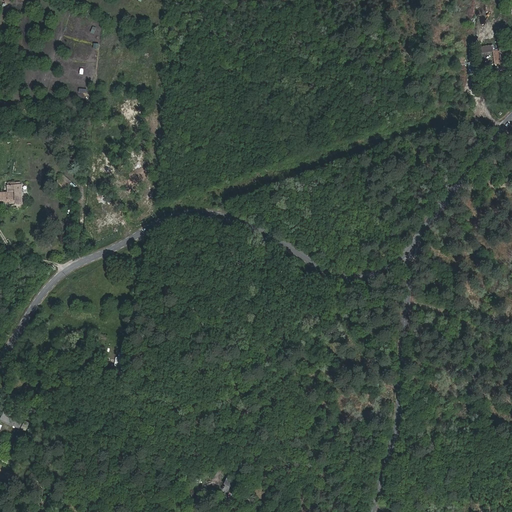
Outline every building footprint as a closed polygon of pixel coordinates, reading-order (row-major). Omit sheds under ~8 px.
[(506,48),(494,49),(494,45),(483,46),(483,53),(494,52),(495,64),(502,64),(503,68),(508,68),(506,48)] [(66,190),(72,181),(62,174),(56,183),(66,190)] [(18,193),(11,191),(11,200),(1,199),(1,213),(19,212),(18,193)] [(28,212),(28,196),(18,193),(19,212),(28,212)] [(125,366),(127,354),(120,353),(119,358),(123,359),(122,366),(125,366)] [(0,418),(0,421),(20,429),(17,436),(22,437),(26,428),(29,429),(31,424),(23,420),(23,419),(2,412),(0,418)] [(234,494),(241,481),(237,478),(234,483),(226,480),(222,489),(234,494)]
